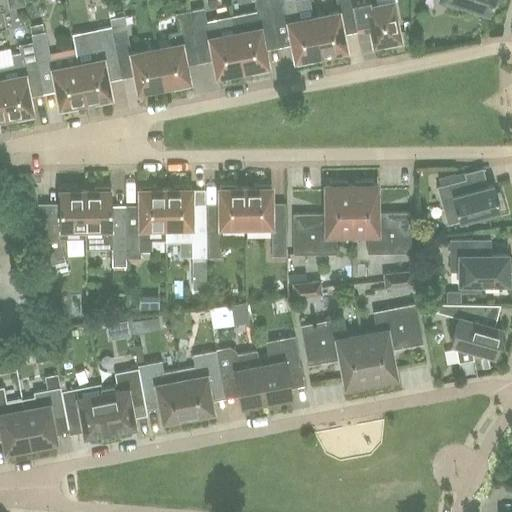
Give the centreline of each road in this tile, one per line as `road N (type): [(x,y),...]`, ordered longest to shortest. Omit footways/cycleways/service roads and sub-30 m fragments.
road 1 (residential): [(131,511),(13,500),(9,476),(479,388),(511,395)]
road 2 (residential): [(62,135),(511,49)]
road 3 (residential): [(511,153),(117,156),(62,135)]
